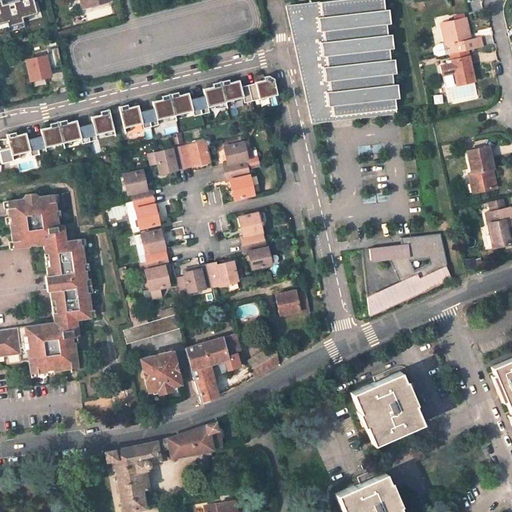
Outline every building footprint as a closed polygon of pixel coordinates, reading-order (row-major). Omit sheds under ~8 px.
[(2,0),(0,0),(0,25),(8,23),(9,27),(22,25),(21,21),(40,15),(36,0),(9,0),(4,1),(2,0)] [(332,116),(395,109),(383,0),(336,0),(319,2),(291,8),(298,40),(294,41),(298,59),(302,58),(304,68),(300,69),(304,87),(308,86),(311,100),(307,100),(309,110),(311,118),(323,116),(323,114),(331,113),(332,116)] [(441,23),(444,41),(436,43),(433,48),(434,53),(439,55),(450,53),(467,49),(482,46),(480,37),(470,39),(466,18),(465,18),(454,20),(441,23)] [(49,76),(47,68),(60,65),(57,53),(56,48),(47,50),(48,55),(25,60),(29,80),(49,76)] [(450,53),(452,60),(469,56),(467,49),(450,53)] [(478,95),(474,81),(469,56),(452,60),(447,61),(447,65),(440,66),(442,75),(448,101),(478,95)] [(248,88),(251,102),(276,94),(273,79),(268,76),(263,77),(264,81),(254,83),(255,86),(248,88)] [(251,102),(248,88),(241,90),(239,81),(229,84),(228,80),(219,82),(225,103),(242,98),(243,104),(251,102)] [(197,101),(201,115),(208,113),(207,108),(225,103),(219,82),(211,84),(212,87),(202,90),(204,99),(197,101)] [(169,95),(174,116),(192,112),(193,117),(201,115),(197,101),(190,102),(188,93),(178,96),(177,93),(169,95)] [(174,116),(169,95),(160,97),(161,100),(151,103),(153,111),(147,113),(150,128),(158,126),(157,120),(174,116)] [(150,128),(147,113),(140,115),(137,106),(127,108),(127,105),(118,107),(123,129),(142,124),(143,130),(150,128)] [(113,131),(108,110),(99,112),(100,115),(90,118),(92,127),(85,128),(89,143),(97,141),(95,136),(113,131)] [(89,143),(85,128),(79,130),(76,121),(67,124),(66,120),(57,122),(63,144),(80,140),(82,145),(89,143)] [(35,141),(39,156),(46,154),(45,148),(63,144),(57,122),(49,124),(50,128),(40,130),(42,139),(35,141)] [(39,156),(35,141),(28,143),(26,134),(16,136),(15,133),(6,135),(12,157),(30,152),(31,158),(39,156)] [(209,162),(204,140),(180,146),(185,167),(209,162)] [(247,167),(258,164),(256,156),(247,159),(243,142),(223,147),(227,164),(223,165),(225,172),(247,167)] [(180,146),(154,152),(157,163),(159,173),(185,167),(180,146)] [(467,173),(470,184),(474,183),(476,192),(496,187),(493,174),(492,175),(491,169),(493,169),(488,146),(466,151),(471,172),(467,173)] [(154,152),(148,153),(151,165),(157,163),(154,152)] [(229,180),(234,199),(253,194),(247,167),(225,172),(226,181),(229,180)] [(142,170),(123,175),(127,194),(131,193),(133,202),(152,197),(150,188),(147,189),(142,170)] [(6,201),(12,248),(32,245),(44,244),(49,284),(54,322),(0,329),(0,356),(19,354),(20,359),(27,358),(30,372),(77,367),(72,336),(78,335),(76,320),(90,317),(80,237),(65,239),(63,225),(57,226),(52,194),(39,196),(34,193),(24,194),(22,198),(6,201)] [(139,228),(158,223),(152,197),(133,202),(126,204),(131,228),(139,227),(139,228)] [(485,212),(493,247),(510,244),(506,227),(511,226),(511,225),(511,214),(510,207),(504,209),(502,198),(488,201),(490,211),(485,212)] [(257,213),(238,217),(242,236),(239,237),(241,246),(263,240),(257,213)] [(159,229),(134,235),(140,264),(166,258),(159,229)] [(400,237),(400,244),(369,248),(370,259),(388,258),(399,282),(367,297),(369,316),(452,278),(447,267),(448,267),(440,233),(400,237)] [(247,251),(251,269),(270,264),(266,246),(265,247),(263,240),(241,246),(242,252),(247,251)] [(144,270),(149,289),(150,289),(159,287),(168,284),(164,266),(167,265),(166,258),(140,264),(139,264),(140,271),(144,270)] [(237,280),(232,261),(215,265),(214,262),(207,263),(212,286),(237,280)] [(175,278),(178,293),(187,291),(187,292),(212,286),(207,263),(199,265),(200,268),(182,272),(183,276),(175,278)] [(150,289),(152,297),(161,295),(159,287),(150,289)] [(295,290),(275,294),(279,315),(289,312),(299,310),(300,314),(310,312),(306,295),(296,296),(295,292),(295,290)] [(173,308),(159,312),(161,319),(174,315),(175,314),(173,308)] [(126,343),(178,328),(174,315),(161,319),(146,323),(132,327),(123,330),(126,343)] [(145,317),(130,321),(132,327),(146,323),(145,317)] [(235,334),(185,349),(190,368),(191,368),(224,359),(228,358),(227,354),(233,352),(239,350),(235,334)] [(248,380),(277,364),(278,362),(274,346),(242,364),(244,368),(248,380)] [(172,351),(139,359),(147,390),(179,383),(172,351)] [(237,365),(233,352),(227,354),(228,358),(224,359),(225,364),(223,364),(224,369),(237,365)] [(511,357),(490,367),(511,418),(511,357)] [(218,396),(210,368),(223,364),(225,364),(224,359),(191,368),(200,402),(218,396)] [(244,368),(230,375),(234,387),(248,380),(244,368)] [(350,392),(358,411),(356,412),(362,425),(364,425),(372,443),(422,422),(414,404),(416,403),(405,380),(404,380),(399,371),(350,392)] [(214,421),(206,425),(211,449),(220,446),(219,427),(216,427),(214,421)] [(170,447),(171,456),(210,449),(211,449),(206,425),(167,438),(165,442),(166,446),(169,445),(170,447)] [(156,449),(157,451),(170,447),(169,445),(166,446),(165,442),(167,438),(161,439),(153,441),(157,442),(158,443),(159,447),(158,448),(156,449)] [(113,458),(123,511),(143,508),(143,506),(146,506),(143,489),(146,489),(142,469),(144,466),(149,465),(148,461),(157,459),(159,459),(157,451),(156,449),(158,448),(159,447),(158,443),(157,442),(153,441),(105,451),(106,453),(107,460),(113,458)] [(384,473),(335,494),(342,511),(400,511),(398,506),(400,505),(390,482),(388,483),(384,473)] [(243,498),(204,506),(204,511),(235,511),(236,511),(246,509),(245,500),(243,498)]
